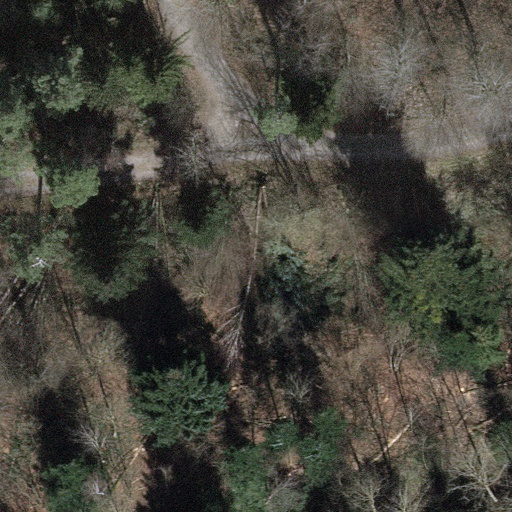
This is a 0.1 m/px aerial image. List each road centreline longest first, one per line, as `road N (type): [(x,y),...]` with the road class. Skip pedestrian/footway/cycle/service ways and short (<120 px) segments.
road 1 (track): [(271,147),(0,176)]
road 2 (track): [(511,129),(455,149),(271,147)]
road 3 (track): [(181,0),(205,52),(271,147)]
